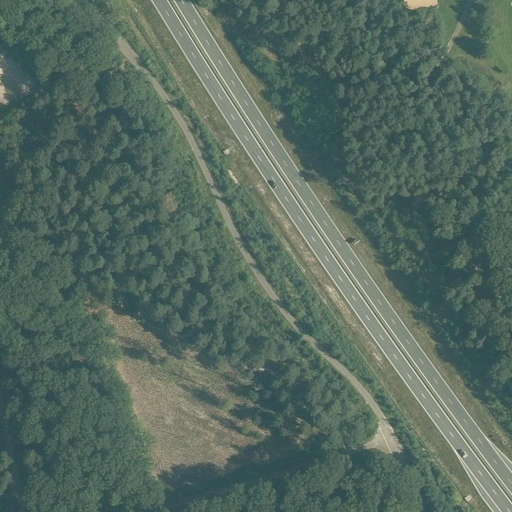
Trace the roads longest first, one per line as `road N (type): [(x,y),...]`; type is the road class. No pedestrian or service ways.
road 1 (trunk): [(157,0),(295,213),(508,511)]
road 2 (unclassified): [(418,511),(366,394),(281,309),(230,226),(182,123),(85,0)]
road 3 (trunk): [(511,485),(308,200),(181,0)]
road 4 (track): [(145,511),(390,437)]
